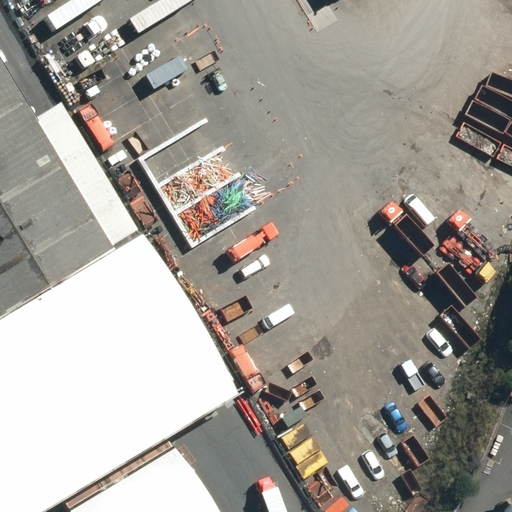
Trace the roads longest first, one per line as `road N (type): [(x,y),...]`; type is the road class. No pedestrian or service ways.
road 1 (unknown): [(406,0),(355,98),(318,133)]
road 2 (unknown): [(318,133),(252,0)]
